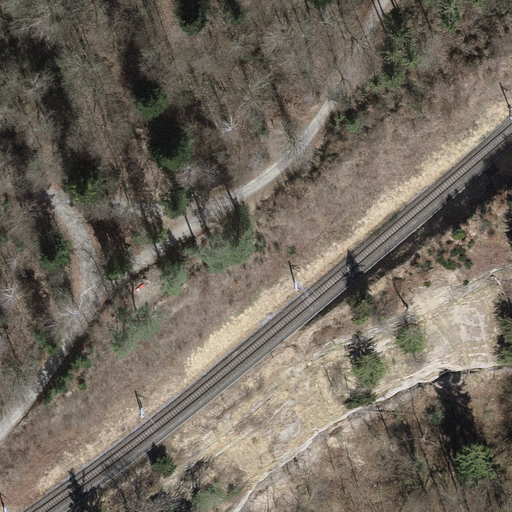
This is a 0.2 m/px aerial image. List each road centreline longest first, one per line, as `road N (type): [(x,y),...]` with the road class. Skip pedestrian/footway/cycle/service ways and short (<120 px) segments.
road 1 (track): [(0,427),(98,294),(274,172),(339,91),(385,0)]
road 2 (track): [(205,218),(0,176)]
